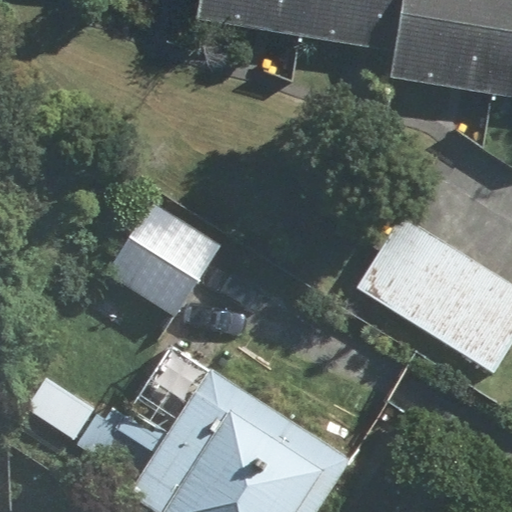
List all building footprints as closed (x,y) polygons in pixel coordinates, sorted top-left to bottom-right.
[(307,0),(203,0),(201,14),(302,31),(307,0)] [(307,0),(302,31),(400,47),(407,0),(307,0)] [(497,86),(511,0),(407,0),(400,47),(396,69),(497,86)] [(511,0),(497,86),(511,88),(511,0)] [(109,267),(180,310),(222,239),(152,197),(109,267)] [(511,295),(391,219),(344,293),(485,382),(511,339),(511,295)] [(165,511),(314,511),(353,452),(212,361),(166,432),(124,405),(117,417),(99,408),(79,441),(137,481),(134,487),(168,509),(165,511)]
